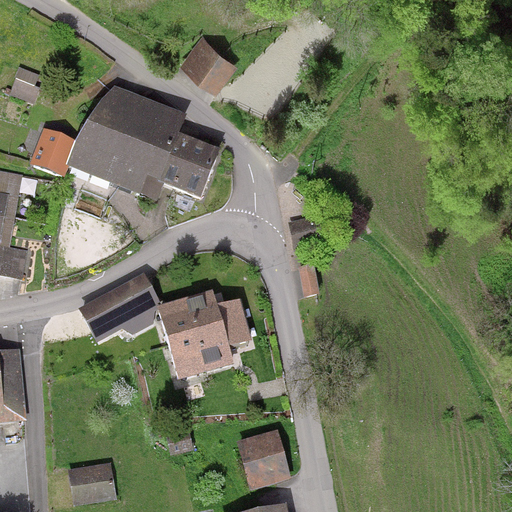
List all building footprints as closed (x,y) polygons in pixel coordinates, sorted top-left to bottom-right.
[(230,68),(200,44),(184,65),(214,89),(230,68)] [(18,73),(14,83),(32,90),(36,80),(18,73)] [(199,201),(216,159),(175,143),(177,137),(176,136),(180,125),(112,97),(100,110),(88,130),(76,152),(68,171),(138,198),(145,180),(199,201)] [(32,169),(60,180),(73,148),(45,136),(32,169)] [(317,247),(313,224),(291,229),(295,252),(317,247)] [(0,277),(20,281),(24,255),(0,250),(0,277)] [(315,298),(310,271),(299,273),(304,300),(315,298)] [(123,329),(120,325),(155,306),(142,283),(80,317),(94,345),(123,329)] [(229,365),(211,301),(157,316),(176,381),(229,365)] [(0,423),(22,422),(15,357),(0,358),(0,423)] [(168,441),(166,442),(170,456),(189,451),(184,430),(166,434),(168,441)] [(237,451),(248,490),(287,479),(276,440),(237,451)] [(67,477),(72,507),(113,500),(108,471),(67,477)]
